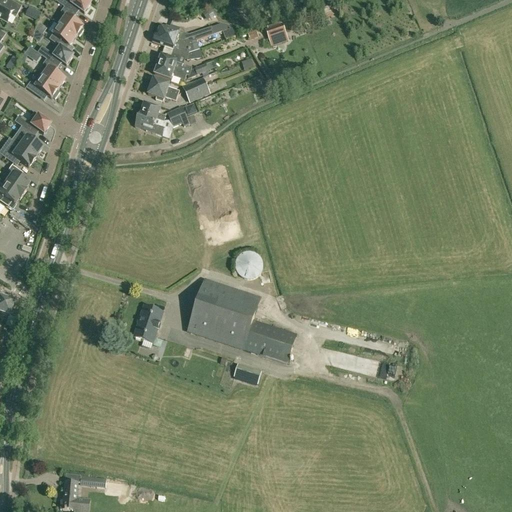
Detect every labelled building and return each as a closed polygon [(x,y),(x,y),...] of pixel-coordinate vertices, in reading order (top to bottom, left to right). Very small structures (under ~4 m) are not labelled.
[(88,3),(84,0),(70,0),(69,2),(65,0),(57,0),(56,2),(65,9),(76,16),(79,11),(84,15),(91,5),(88,3)] [(22,8),(10,2),(7,8),(0,4),(0,20),(7,24),(12,16),(16,19),(22,8)] [(318,20),(336,14),(332,4),(315,10),(318,20)] [(208,8),(201,13),(207,22),(214,17),(208,8)] [(65,16),(58,25),(60,27),(76,38),(78,37),(79,38),(84,32),(82,30),(83,29),(72,21),(76,16),(65,9),(61,13),(65,16)] [(41,14),(35,12),(32,18),(38,21),(41,14)] [(265,28),(272,46),(287,41),(281,23),(265,28)] [(221,26),(211,29),(213,35),(214,36),(222,33),(223,33),(221,26)] [(50,41),(57,46),(61,48),(66,52),(69,47),(70,48),(76,38),(60,27),(50,41)] [(160,27),(158,34),(184,43),(191,45),(190,44),(196,42),(202,40),(214,36),(213,35),(211,29),(199,33),(189,36),(180,33),(180,31),(171,28),(170,30),(166,29),(160,27)] [(222,33),(225,41),(238,36),(235,29),(223,33),(222,33)] [(154,37),(152,42),(153,43),(153,44),(161,46),(164,48),(173,51),(172,56),(185,60),(187,61),(188,55),(194,54),(192,50),(191,45),(184,43),(158,34),(157,37),(156,36),(155,37),(154,37)] [(66,52),(61,48),(57,46),(51,55),(42,49),(38,55),(47,61),(58,69),(62,64),(67,67),(74,57),(66,52)] [(27,58),(30,60),(35,53),(30,49),(25,56),(27,58)] [(187,61),(186,63),(203,60),(200,52),(194,54),(188,55),(187,61)] [(159,58),(158,62),(159,63),(158,67),(186,76),(189,77),(190,72),(191,69),(183,66),(177,64),(177,63),(170,61),(161,57),(160,59),(159,58)] [(40,77),(59,91),(65,81),(55,73),(58,69),(47,61),(44,66),(47,68),(40,77)] [(16,67),(10,63),(6,68),(13,73),(16,67)] [(214,63),(204,67),(207,73),(216,69),(214,63)] [(155,70),(153,74),(155,75),(154,76),(171,82),(172,77),(184,81),(186,76),(158,67),(156,71),(155,70)] [(197,77),(207,73),(204,67),(194,71),(197,77)] [(59,91),(40,77),(33,87),(30,84),(27,89),(38,97),(41,92),(52,100),(53,99),(55,101),(60,94),(58,92),(59,91)] [(264,84),(261,78),(253,81),(256,88),(264,84)] [(183,88),(190,105),(210,97),(203,79),(183,88)] [(153,80),(151,87),(177,96),(178,97),(179,93),(168,89),(169,88),(170,86),(153,80)] [(148,90),(147,93),(148,95),(148,96),(156,99),(156,101),(163,104),(165,99),(176,102),(178,97),(177,96),(151,87),(150,90),(148,90)] [(140,115),(139,115),(156,121),(163,123),(165,117),(158,115),(160,111),(144,106),(143,110),(141,111),(140,115)] [(168,115),(171,122),(185,115),(182,109),(168,115)] [(15,123),(24,130),(35,137),(38,132),(43,136),(50,126),(34,114),(27,123),(19,117),(15,123)] [(154,126),(156,121),(139,115),(135,129),(162,138),(165,130),(154,126)] [(187,119),(185,115),(171,122),(174,129),(183,125),(184,128),(196,123),(193,116),(187,119)] [(35,159),(36,158),(42,150),(31,142),(35,137),(24,130),(20,135),(24,137),(17,146),(35,159)] [(28,169),(35,159),(17,146),(13,151),(10,149),(3,158),(14,166),(18,161),(28,169)] [(5,184),(23,197),(26,192),(25,191),(29,186),(19,179),(23,174),(11,167),(8,172),(12,175),(5,184)] [(19,202),(23,197),(5,184),(0,191),(0,202),(8,208),(11,204),(15,206),(18,201),(19,202)] [(253,323),(260,300),(206,282),(189,333),(287,366),(297,337),(253,323)] [(14,302),(12,302),(0,297),(0,313),(9,317),(14,302)] [(144,308),(134,339),(144,342),(142,348),(151,351),(153,345),(154,343),(163,314),(144,308)] [(105,489),(105,481),(81,478),(81,485),(91,486),(91,488),(105,489)] [(78,485),(65,483),(63,503),(61,502),(60,511),(62,511),(64,511),(81,511),(82,505),(77,505),(78,485)]
